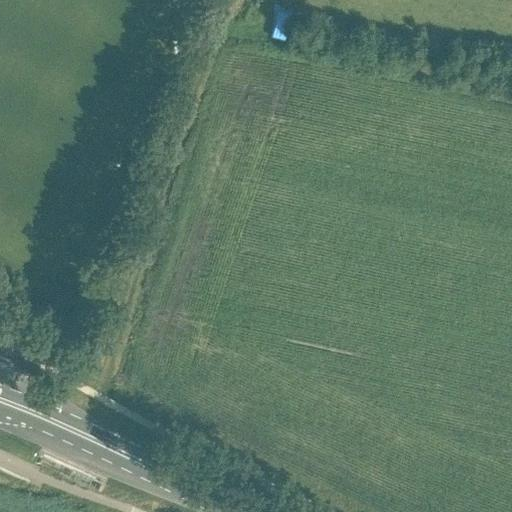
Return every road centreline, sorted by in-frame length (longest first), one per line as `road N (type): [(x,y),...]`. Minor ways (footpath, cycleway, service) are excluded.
road 1 (track): [(75,430),(109,358),(230,0)]
road 2 (secondary): [(0,400),(242,511)]
